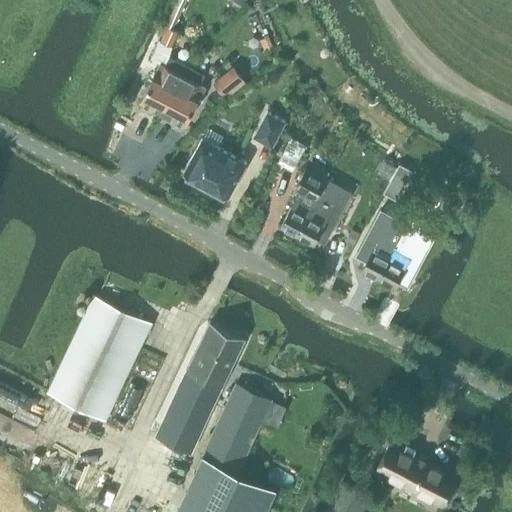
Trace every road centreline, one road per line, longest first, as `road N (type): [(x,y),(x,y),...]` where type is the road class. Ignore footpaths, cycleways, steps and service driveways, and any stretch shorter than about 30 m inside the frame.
road 1 (unclassified): [(511,402),(0,130)]
road 2 (unclassified): [(511,113),(426,63),(381,0)]
